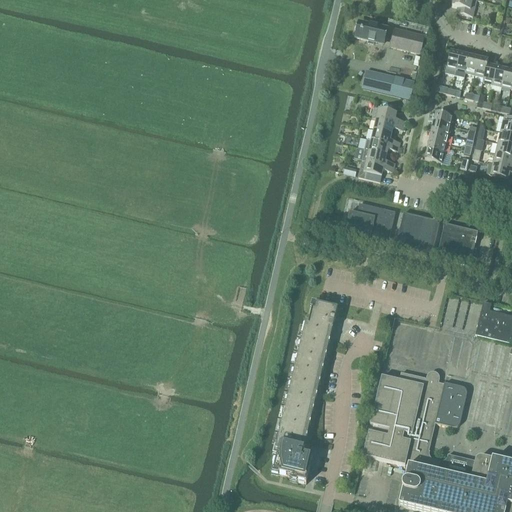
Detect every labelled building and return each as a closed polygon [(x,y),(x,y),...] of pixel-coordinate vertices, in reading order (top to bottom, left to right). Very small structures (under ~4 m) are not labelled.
[(455,15),(472,19),(476,3),(464,0),(444,0),(453,2),(451,8),(457,10),(455,15)] [(382,46),(386,31),(358,24),(357,29),(356,28),(355,31),(355,33),(354,35),(356,35),(355,40),(382,46)] [(420,55),(423,39),(394,32),(390,49),(420,55)] [(450,53),(446,71),(456,73),(460,55),(450,53)] [(460,55),(456,73),(465,76),(469,58),(460,55)] [(469,58),(465,76),(474,78),(478,60),(469,58)] [(487,67),(488,62),(478,60),(474,78),(483,80),(484,80),(487,67)] [(484,80),(483,80),(482,85),(492,87),(496,69),(487,67),(484,80)] [(496,69),(492,87),(501,89),(505,71),(496,69)] [(511,73),(505,71),(501,89),(511,92),(511,87),(511,73)] [(409,101),(413,84),(366,73),(362,90),(409,101)] [(396,115),(374,110),(372,121),(376,122),(403,128),(404,123),(395,121),(396,115)] [(453,119),(436,115),(433,125),(451,129),(453,119)] [(511,120),(504,118),(500,135),(511,138),(511,120)] [(373,132),(391,136),(392,131),(402,133),(403,128),(376,122),(373,132)] [(431,134),(432,134),(449,138),(451,129),(433,125),(431,134)] [(391,136),(373,132),(371,142),(371,143),(398,149),(400,145),(390,142),(391,136)] [(429,144),(432,144),(446,148),(449,138),(432,134),(431,134),(429,144)] [(497,146),(511,149),(511,138),(500,135),(497,146)] [(371,142),(367,141),(364,152),(386,158),(387,152),(397,154),(398,149),(371,143),(371,142)] [(426,153),(432,154),(444,157),(446,148),(432,144),(429,144),(426,153)] [(495,156),(511,160),(511,149),(497,146),(495,156)] [(362,163),(393,170),(395,165),(385,163),(386,158),(364,152),(362,163)] [(432,154),(426,153),(424,162),(442,166),(444,157),(432,154)] [(492,167),(511,171),(511,166),(511,163),(511,160),(495,156),(492,167)] [(468,171),(478,172),(478,166),(473,165),(473,161),(469,161),(468,171)] [(380,184),(381,179),(383,172),(392,175),(393,170),(362,163),(358,179),(380,184)] [(486,176),(508,182),(509,176),(511,176),(511,171),(492,167),(492,168),(488,167),(486,176)] [(395,215),(359,207),(357,216),(349,214),(343,240),(369,245),(370,241),(373,242),(374,240),(379,241),(378,243),(388,245),(395,215)] [(439,224),(403,216),(395,252),(406,254),(406,255),(410,256),(411,254),(415,255),(415,257),(419,258),(431,260),(439,224)] [(473,251),(477,234),(444,227),(435,262),(469,269),(470,266),(472,267),(476,252),(473,251)] [(305,324),(301,341),(275,453),(278,454),(272,475),(292,480),(291,483),(306,486),(312,460),(302,458),(304,453),(301,452),(329,331),(332,332),(337,311),(313,305),(308,325),(305,324)] [(509,346),(511,334),(511,332),(511,318),(489,313),(491,307),(483,306),(475,338),(509,346)] [(368,434),(363,459),(405,469),(405,468),(408,469),(398,508),(413,511),(511,511),(511,463),(508,462),(507,465),(482,459),(481,459),(480,459),(479,459),(478,459),(477,460),(476,461),(475,462),(475,463),(447,457),(447,459),(447,460),(446,461),(446,462),(445,462),(444,463),(443,463),(442,464),(441,464),(440,464),(440,463),(434,462),(433,462),(432,462),(432,461),(431,461),(431,460),(430,460),(430,459),(429,458),(429,457),(429,456),(429,455),(429,454),(432,441),(435,426),(452,430),(453,430),(454,430),(455,430),(456,430),(457,429),(458,429),(458,428),(459,428),(459,427),(459,426),(460,426),(460,425),(466,397),(466,396),(466,395),(466,394),(466,393),(465,392),(464,391),(464,390),(463,390),(462,390),(444,386),(444,385),(444,387),(439,385),(439,382),(439,381),(439,380),(439,379),(439,378),(438,377),(438,376),(437,376),(436,375),(435,375),(434,375),(433,374),(432,374),(431,375),(430,375),(429,376),(428,376),(428,377),(427,378),(426,379),(426,382),(425,382),(425,381),(401,375),(399,383),(381,379),(370,428),(373,428),(371,435),(368,434)]
